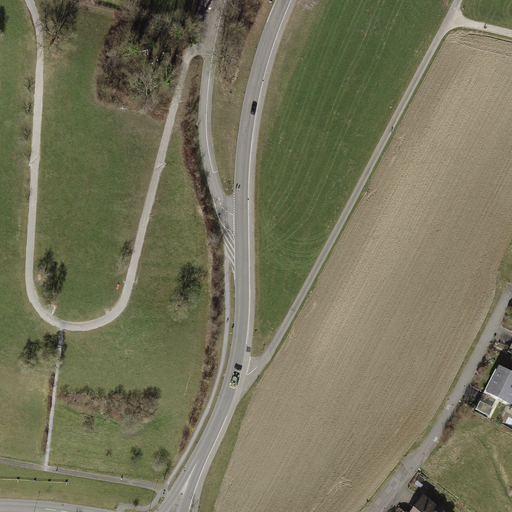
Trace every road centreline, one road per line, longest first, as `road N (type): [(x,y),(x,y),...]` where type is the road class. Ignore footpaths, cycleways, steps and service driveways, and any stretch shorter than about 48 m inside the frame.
road 1 (track): [(211,52),(192,52),(186,61),(125,311),(106,328),(62,330),(33,302),(29,278),(41,65),(28,0)]
road 2 (track): [(233,374),(247,375),(268,356),(449,20)]
road 3 (residential): [(241,216),(238,352),(219,416),(174,511)]
road 4 (residential): [(511,289),(456,401),(379,511)]
road 5 (residential): [(241,216),(220,203),(206,139),(211,52),(224,0)]
road 6 (residential): [(283,0),(248,118),(241,216)]
road 7 (track): [(0,460),(162,491)]
